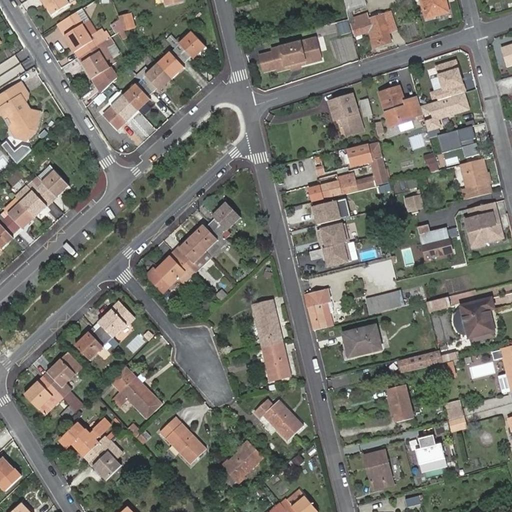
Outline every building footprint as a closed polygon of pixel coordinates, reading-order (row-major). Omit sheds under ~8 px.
[(50,4),(46,0),(42,0),(52,15),(54,14),(48,5),(50,4)] [(46,0),(50,4),(48,5),(54,14),(71,4),(68,0),(46,0)] [(344,0),(348,11),(368,6),(366,0),(344,0)] [(421,0),(426,18),(448,12),(445,0),(421,0)] [(391,12),(383,14),(388,32),(397,30),(391,12)] [(78,13),(59,24),(79,58),(82,56),(107,40),(102,31),(92,37),(84,25),(85,24),(78,13)] [(134,13),(121,17),(126,28),(127,31),(138,27),(134,13)] [(353,24),(356,35),(370,31),(375,47),(391,42),(388,32),(383,14),(370,19),(368,13),(354,17),(356,23),(353,24)] [(180,42),(181,44),(193,32),(192,31),(180,42)] [(176,49),(188,61),(193,56),(193,57),(199,51),(200,52),(205,57),(211,51),(193,32),(181,44),(176,49)] [(322,60),(316,38),(273,49),(274,52),(261,55),(265,72),(278,68),(278,71),(290,68),(298,66),(322,60)] [(94,78),(103,93),(113,83),(119,78),(108,60),(107,61),(101,51),(108,48),(111,45),(107,40),(82,56),(86,61),(90,68),(89,69),(94,78)] [(113,56),(108,48),(101,51),(107,61),(108,60),(113,56)] [(183,65),(188,61),(176,49),(172,53),(160,64),(173,78),(179,72),(178,71),(184,66),(183,65)] [(170,52),(159,62),(160,64),(172,53),(170,52)] [(456,60),(435,67),(442,89),(430,93),(433,102),(466,92),(456,60)] [(86,61),(82,63),(92,80),(94,78),(89,69),(90,68),(86,61)] [(160,64),(159,62),(146,75),(147,76),(160,64)] [(143,80),(154,92),(159,88),(159,89),(164,84),(165,85),(173,78),(160,64),(147,76),(143,80)] [(173,78),(174,79),(186,68),(184,66),(178,71),(179,72),(173,78)] [(161,91),(174,79),(173,78),(165,85),(164,84),(159,89),(161,91)] [(149,97),(154,92),(143,80),(138,85),(126,96),(139,110),(145,104),(144,103),(150,98),(149,97)] [(22,84),(10,92),(16,101),(22,97),(28,93),(22,84)] [(126,96),(138,85),(137,84),(125,94),(126,96)] [(421,106),(418,98),(405,102),(400,87),(380,93),(386,113),(391,129),(415,120),(414,117),(423,114),(421,106)] [(16,101),(10,92),(0,97),(0,110),(2,109),(12,125),(15,125),(21,125),(19,133),(19,136),(27,141),(36,132),(41,114),(31,111),(22,97),(16,101)] [(433,102),(421,106),(423,114),(431,111),(433,118),(425,121),(429,132),(443,128),(441,120),(472,110),(466,92),(433,102)] [(125,119),(125,120),(131,116),(132,116),(139,110),(126,96),(125,94),(113,107),(114,108),(108,113),(119,124),(125,119)] [(346,97),(330,102),(335,120),(342,118),(347,135),(363,130),(353,95),(346,97)] [(139,110),(140,111),(152,100),(150,98),(144,103),(145,104),(139,110)] [(372,114),(369,99),(360,101),(364,116),(372,114)] [(128,122),(140,111),(139,110),(132,116),(131,116),(125,120),(128,122)] [(378,135),(386,133),(383,122),(376,123),(378,135)] [(15,125),(12,125),(11,129),(13,133),(19,133),(21,125),(15,125)] [(473,127),(438,136),(443,153),(462,148),(465,159),(480,155),(473,127)] [(313,200),(388,181),(379,142),(348,150),(352,166),(372,160),(376,176),(353,182),(351,174),(337,177),(338,181),(311,188),(313,200)] [(8,145),(4,147),(18,163),(33,151),(30,148),(24,146),(15,154),(8,145)] [(425,155),(426,163),(436,160),(435,152),(425,155)] [(482,159),(461,165),(467,189),(463,191),(464,193),(479,187),(489,182),(482,159)] [(39,177),(44,182),(57,171),(56,170),(52,166),(39,177)] [(40,187),(51,199),(55,195),(56,196),(62,190),(63,191),(69,185),(57,171),(44,182),(39,177),(35,181),(40,187)] [(489,182),(479,187),(464,193),(465,200),(492,193),(489,182)] [(62,190),(56,196),(58,198),(70,186),(69,185),(63,191),(62,190)] [(46,203),(51,199),(40,187),(35,192),(22,203),(35,217),(42,210),(41,209),(47,204),(46,203)] [(34,191),(21,202),(22,203),(35,192),(34,191)] [(409,212),(426,207),(422,193),(405,197),(409,212)] [(338,201),(311,207),(316,226),(343,219),(338,201)] [(22,203),(21,202),(9,213),(10,214),(22,203)] [(213,216),(215,217),(220,212),(219,211),(228,203),(227,202),(213,216)] [(6,219),(17,231),(21,226),(22,227),(27,222),(28,223),(35,217),(22,203),(10,214),(6,219)] [(216,219),(212,222),(224,234),(227,230),(241,217),(228,203),(219,211),(220,212),(215,217),(216,219)] [(492,203),(469,209),(472,219),(467,220),(473,245),(485,242),(485,240),(503,236),(499,220),(494,221),(493,214),(495,213),(492,203)] [(35,217),(36,218),(49,206),(47,204),(41,209),(42,210),(35,217)] [(24,229),(36,218),(35,217),(28,223),(27,222),(22,227),(24,229)] [(241,217),(227,230),(228,231),(242,218),(241,217)] [(12,235),(17,231),(6,219),(1,223),(0,223),(0,246),(1,248),(8,242),(8,241),(13,236),(12,235)] [(224,234),(212,222),(206,228),(205,227),(200,232),(199,231),(193,237),(206,250),(218,240),(224,234)] [(429,222),(417,225),(419,234),(431,231),(429,222)] [(343,223),(316,229),(321,249),(349,242),(343,223)] [(203,225),(192,236),(193,237),(199,231),(200,232),(205,227),(203,225)] [(453,252),(447,227),(431,231),(419,234),(426,258),(453,252)] [(1,248),(3,250),(15,238),(13,236),(8,241),(8,242),(1,248)] [(193,237),(192,236),(179,248),(182,250),(187,245),(186,244),(193,237)] [(179,248),(174,252),(177,255),(194,273),(212,256),(208,252),(206,250),(193,237),(186,244),(187,245),(182,250),(179,248)] [(219,241),(218,240),(206,250),(208,252),(219,241)] [(349,242),(321,249),(309,252),(311,260),(324,257),(327,268),(353,261),(349,242)] [(194,273),(177,255),(173,259),(172,258),(166,263),(165,262),(157,270),(156,269),(148,277),(162,292),(170,284),(178,277),(180,279),(183,283),(194,273)] [(165,262),(165,261),(156,269),(157,270),(165,262)] [(171,286),(180,279),(178,277),(170,284),(171,286)] [(315,329),(333,325),(330,311),(328,302),(331,301),(328,290),(307,296),(315,329)] [(399,291),(366,299),(370,313),(402,305),(399,291)] [(212,310),(222,301),(217,294),(206,303),(212,310)] [(427,301),(429,311),(449,306),(447,297),(427,301)] [(468,334),(469,338),(492,332),(496,331),(491,309),(495,308),(493,297),(461,305),(462,308),(458,309),(455,318),(454,322),(455,324),(455,326),(458,330),(465,335),(468,334)] [(113,309),(99,323),(101,325),(107,320),(106,318),(114,311),(113,309)] [(263,348),(286,342),(283,333),(280,334),(277,321),(280,321),(277,309),(256,314),(262,339),(261,339),(263,348)] [(102,326),(97,330),(109,342),(114,338),(128,325),(114,311),(106,318),(107,320),(101,325),(102,326)] [(344,332),(346,342),(350,340),(353,354),(382,347),(377,324),(344,332)] [(128,325),(114,338),(115,339),(129,326),(128,325)] [(109,342),(97,330),(92,335),(92,334),(86,340),(85,339),(77,346),(90,360),(104,347),(109,342)] [(92,334),(89,332),(76,345),(77,346),(85,339),(86,340),(92,334)] [(492,332),(474,337),(475,341),(493,336),(492,332)] [(287,351),(286,342),(263,348),(264,356),(266,356),(272,382),(293,376),(290,363),(287,364),(284,352),(287,351)] [(511,344),(502,347),(511,389),(511,344)] [(105,348),(104,347),(90,360),(91,361),(105,348)] [(69,352),(62,359),(63,360),(76,374),(77,375),(85,367),(69,352)] [(428,365),(425,353),(401,359),(404,372),(428,365)] [(428,358),(430,365),(444,361),(442,354),(428,358)] [(62,359),(48,372),(50,374),(55,369),(54,368),(63,360),(62,359)] [(72,405),(73,406),(77,402),(68,392),(72,389),(68,385),(66,383),(76,374),(63,360),(54,368),(55,369),(50,374),(51,375),(46,379),(64,396),(72,405)] [(447,374),(445,363),(437,365),(440,375),(447,374)] [(128,365),(120,373),(125,377),(132,370),(128,365)] [(164,404),(157,396),(148,386),(146,388),(136,378),(139,376),(132,370),(125,377),(120,373),(111,382),(121,392),(113,399),(121,406),(128,399),(130,397),(142,410),(144,408),(152,416),(164,404)] [(66,383),(68,385),(77,375),(76,374),(66,383)] [(46,379),(44,376),(38,381),(40,383),(41,384),(46,379)] [(148,386),(139,376),(136,378),(146,388),(148,386)] [(64,396),(46,379),(41,384),(40,383),(35,388),(34,387),(26,395),(40,409),(45,414),(64,396)] [(40,383),(38,381),(25,394),(26,395),(34,387),(35,388),(40,383)] [(391,405),(410,400),(406,384),(388,388),(390,396),(389,397),(391,405)] [(140,412),(142,410),(130,397),(128,399),(140,412)] [(414,417),(410,400),(391,405),(393,413),(394,413),(396,421),(414,417)] [(284,410),(286,407),(279,401),(273,408),(269,405),(262,407),(254,415),(260,422),(263,419),(270,425),(272,423),(290,440),(305,424),(296,416),(293,418),(284,410)] [(461,404),(446,408),(448,419),(464,415),(461,404)] [(72,405),(63,413),(69,419),(77,411),(73,406),(72,405)] [(296,416),(286,407),(284,410),(293,418),(296,416)] [(142,410),(140,412),(148,420),(152,416),(144,408),(142,410)] [(464,415),(448,420),(451,430),(467,425),(464,415)] [(161,433),(173,445),(175,444),(193,463),(208,448),(199,439),(197,441),(188,431),(190,429),(178,417),(161,433)] [(88,454),(93,459),(111,441),(107,436),(102,441),(99,439),(114,424),(107,418),(92,432),(88,427),(85,430),(78,423),(61,440),(68,447),(72,443),(80,451),(82,450),(86,455),(88,454)] [(129,428),(137,437),(143,431),(135,422),(129,428)] [(272,423),(270,425),(288,442),(290,440),(272,423)] [(199,439),(190,429),(188,431),(197,441),(199,439)] [(138,437),(143,444),(152,438),(147,430),(138,437)] [(423,447),(417,449),(420,463),(446,457),(442,442),(436,444),(434,434),(420,438),(423,447)] [(111,441),(93,459),(97,465),(96,465),(101,470),(100,471),(108,480),(122,465),(110,452),(116,446),(111,441)] [(249,442),(240,451),(242,452),(231,462),(230,460),(224,466),(239,482),(246,476),(244,475),(263,457),(249,442)] [(85,458),(86,455),(82,450),(80,451),(72,443),(71,444),(85,458)] [(175,444),(173,445),(191,464),(193,463),(175,444)] [(123,454),(116,446),(110,452),(122,465),(123,464),(118,458),(123,454)] [(282,447),(279,455),(288,458),(291,450),(282,447)] [(374,489),(394,484),(385,449),(365,454),(367,465),(370,465),(371,469),(369,469),(374,489)] [(242,452),(240,451),(230,460),(231,462),(242,452)] [(4,457),(2,460),(6,465),(8,464),(14,471),(15,470),(4,457)] [(264,458),(263,457),(244,475),(246,476),(264,458)] [(0,460),(0,481),(2,483),(14,471),(8,464),(6,465),(2,460),(1,461),(0,460)] [(101,470),(96,465),(94,468),(107,481),(108,480),(100,471),(101,470)] [(0,503),(11,489),(3,482),(0,485),(0,503)] [(307,497),(306,495),(294,506),(295,507),(307,497)] [(318,511),(319,511),(307,497),(295,507),(289,511),(318,511)] [(411,507),(420,504),(419,497),(409,500),(411,507)] [(294,506),(289,500),(283,505),(289,511),(295,507),(294,506)] [(27,511),(32,511),(24,503),(23,504),(29,510),(27,511)]
